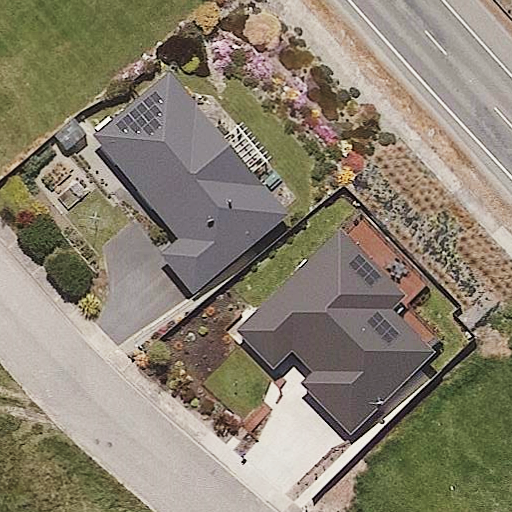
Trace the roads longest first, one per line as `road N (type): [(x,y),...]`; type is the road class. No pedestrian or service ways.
road 1 (residential): [(221,511),(114,421),(0,299)]
road 2 (primary): [(395,0),(511,126)]
